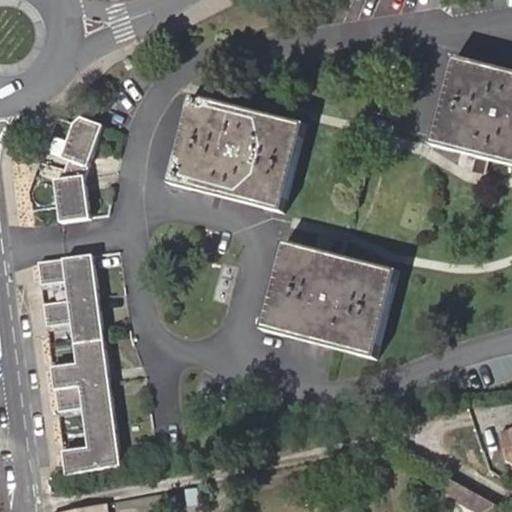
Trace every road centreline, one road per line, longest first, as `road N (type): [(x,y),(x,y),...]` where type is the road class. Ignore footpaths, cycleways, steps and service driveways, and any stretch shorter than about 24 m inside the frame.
road 1 (residential): [(0,285),(27,511)]
road 2 (secondary): [(0,99),(49,88),(75,50),(76,27)]
